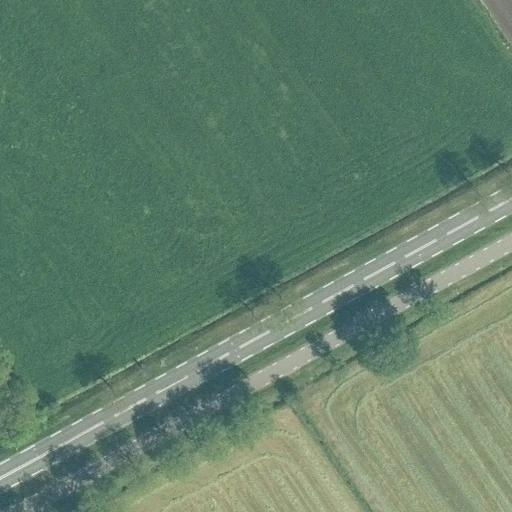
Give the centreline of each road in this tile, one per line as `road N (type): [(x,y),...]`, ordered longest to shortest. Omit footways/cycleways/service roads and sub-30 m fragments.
road 1 (primary): [(511,197),(0,476)]
road 2 (unclassified): [(16,511),(511,240)]
